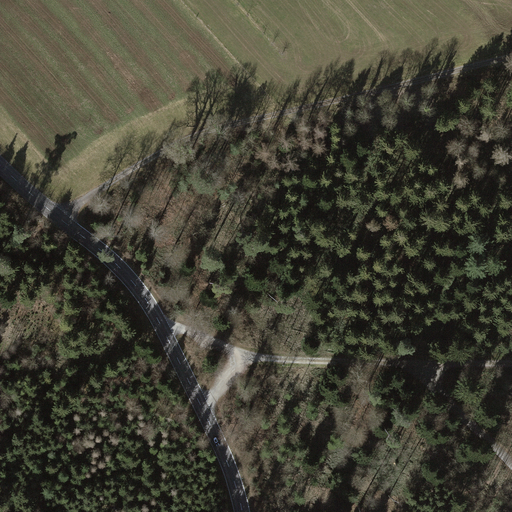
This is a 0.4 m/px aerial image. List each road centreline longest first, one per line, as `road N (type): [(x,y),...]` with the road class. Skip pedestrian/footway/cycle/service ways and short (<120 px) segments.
road 1 (track): [(511,55),(203,131),(54,214)]
road 2 (tertiary): [(0,164),(120,267),(146,300),(219,444),(242,511)]
road 3 (track): [(388,362),(250,356),(203,411)]
road 4 (track): [(511,462),(428,382),(388,362)]
road 5 (track): [(511,363),(388,362)]
